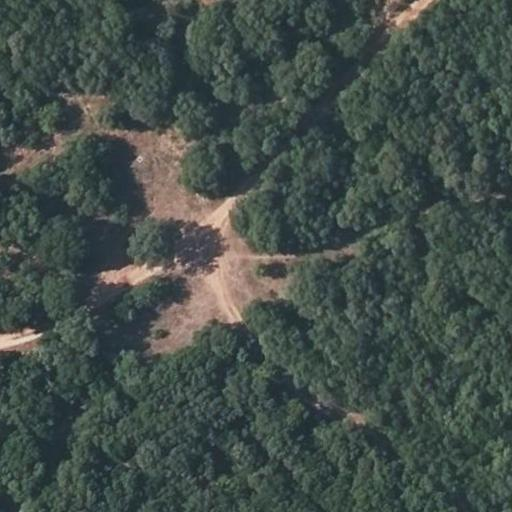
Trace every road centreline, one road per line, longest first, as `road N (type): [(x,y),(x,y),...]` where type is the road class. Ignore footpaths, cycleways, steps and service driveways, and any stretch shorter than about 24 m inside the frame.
road 1 (track): [(188,241),(429,0)]
road 2 (track): [(0,337),(36,331),(103,300),(188,241)]
